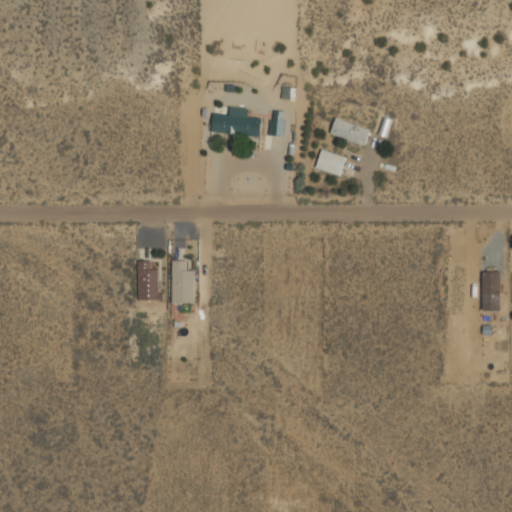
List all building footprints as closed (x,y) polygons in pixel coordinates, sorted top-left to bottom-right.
[(261,135),(263,117),(248,116),(249,107),(229,106),(229,113),(214,112),(212,131),(261,135)] [(271,135),(286,135),(286,109),(271,109),(271,135)] [(372,128),(337,115),(330,132),(365,145),(372,128)] [(341,174),(348,155),(322,147),(316,166),(341,174)] [(194,268),(185,268),(185,258),(172,258),(172,301),(194,301),(194,268)] [(138,299),(159,299),(159,259),(138,259),(138,299)] [(450,300),(468,300),(468,268),(450,268),(450,300)] [(482,309),(501,309),(501,269),(482,269),(482,309)]
